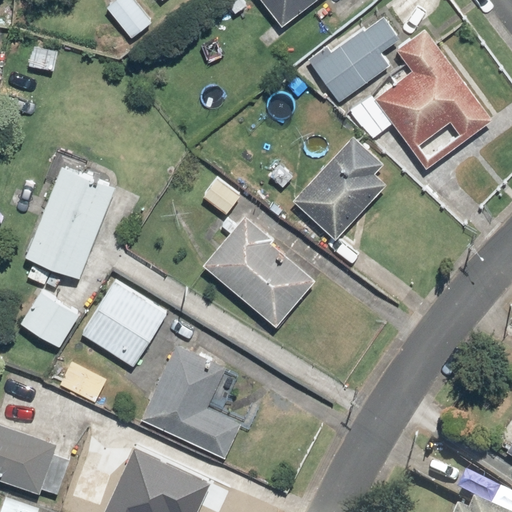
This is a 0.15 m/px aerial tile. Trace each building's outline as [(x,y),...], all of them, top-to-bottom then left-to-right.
[(144,0),(111,0),(108,2),(132,33),(156,15),(144,0)] [(270,0),(285,19),(310,0),(270,0)] [(316,61),(342,96),(393,59),(384,47),(403,33),(387,11),(368,25),(367,24),(316,61)] [(496,113),(429,22),(401,43),(417,64),(379,92),(416,143),(454,115),(468,133),(496,113)] [(395,118),(374,90),(356,103),(376,131),(395,118)] [(357,129),(297,194),(340,233),(391,178),(378,166),(387,156),(357,129)] [(84,270),(119,181),(66,160),(31,250),(84,270)] [(220,171),(206,189),(229,208),(243,190),(220,171)] [(250,209),(208,258),(280,319),(319,273),(274,235),(277,232),(250,209)] [(119,276),(85,328),(136,361),(170,309),(119,276)] [(82,309),(45,286),(25,316),(62,340),(82,309)] [(181,338),(146,412),(229,451),(245,417),(210,400),(229,361),(181,338)] [(110,373),(75,356),(64,379),(99,396),(110,373)] [(0,415),(0,470),(44,486),(45,483),(60,489),(73,452),(58,447),(61,437),(0,415)] [(200,511),(217,478),(137,440),(114,488),(117,489),(107,510),(107,511),(200,511)] [(116,471),(85,460),(74,492),(106,502),(116,471)] [(511,511),(479,498),(475,509),(464,504),(460,511),(511,511)] [(39,511),(40,511),(7,499),(2,511),(39,511)]
